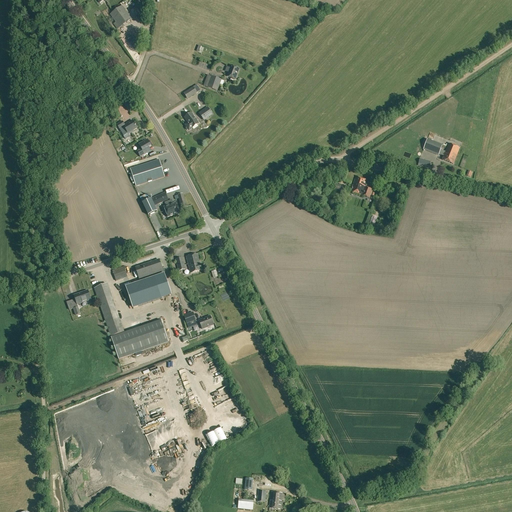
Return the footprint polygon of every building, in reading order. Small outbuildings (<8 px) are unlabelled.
[(110,15),(119,28),(131,19),(122,7),(110,15)] [(231,79),(234,80),(235,80),(236,80),(240,69),(231,66),(230,68),(227,67),(226,71),(228,72),(227,77),(231,78),(231,79)] [(208,88),(217,91),(221,80),(212,76),(208,88)] [(201,91),(197,85),(193,87),(184,93),(188,99),(197,93),(201,91)] [(199,114),(204,120),(212,114),(208,108),(199,114)] [(188,130),(189,131),(199,124),(191,113),(185,118),(188,123),(185,125),(186,127),(186,128),(187,130),(188,130)] [(121,132),(124,136),(128,134),(129,135),(132,133),(131,132),(137,128),(133,121),(125,125),(122,122),(117,125),(121,132)] [(146,150),(151,146),(147,140),(139,144),(142,149),(138,152),(141,157),(148,153),(146,150)] [(442,160),(453,164),(460,148),(448,144),(445,152),(440,150),(441,148),(426,142),(423,149),(438,155),(439,154),(443,156),(442,160)] [(418,165),(429,168),(430,162),(420,159),(418,165)] [(130,169),(136,186),(164,177),(159,160),(130,169)] [(351,192),(373,200),(375,193),(372,192),(373,190),(366,187),(368,181),(356,177),(351,192)] [(179,199),(181,208),(187,207),(183,194),(177,195),(175,196),(176,200),(179,199)] [(164,196),(154,197),(155,204),(160,203),(160,206),(165,205),(164,196)] [(155,210),(150,200),(142,203),(147,214),(155,210)] [(168,217),(179,213),(176,203),(173,204),(172,201),(165,203),(167,207),(164,208),(166,214),(167,217),(168,217)] [(186,257),(190,273),(199,271),(203,270),(201,265),(200,265),(198,254),(186,257)] [(176,260),(179,271),(185,269),(182,258),(176,260)] [(136,269),(140,281),(164,273),(159,261),(136,269)] [(113,271),(116,281),(127,277),(124,269),(126,269),(125,267),(113,271)] [(151,279),(158,300),(171,295),(164,274),(151,279)] [(94,289),(111,337),(124,332),(107,284),(94,289)] [(74,296),(77,305),(91,300),(88,291),(74,296)] [(184,316),(189,329),(197,325),(196,322),(197,322),(193,312),(184,316)] [(199,321),(202,329),(214,325),(210,316),(199,321)] [(111,338),(119,359),(168,342),(161,320),(111,338)] [(189,359),(193,365),(198,362),(194,356),(189,359)] [(218,378),(220,376),(218,374),(220,371),(216,367),(211,371),(218,378)] [(165,412),(148,418),(149,421),(166,415),(165,412)] [(198,417),(193,420),(198,428),(203,426),(198,417)] [(245,490),(252,490),(253,479),(246,479),(245,490)] [(257,502),(265,503),(266,492),(259,491),(257,502)] [(269,508),(280,510),(282,494),(271,492),(269,508)] [(240,509),(253,510),(254,501),(239,500),(238,506),(241,506),(240,509)]
